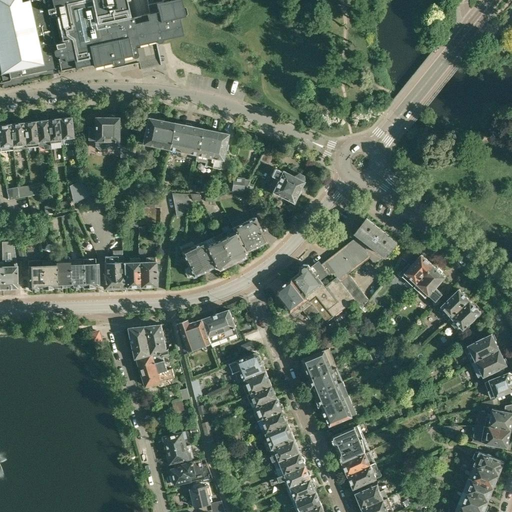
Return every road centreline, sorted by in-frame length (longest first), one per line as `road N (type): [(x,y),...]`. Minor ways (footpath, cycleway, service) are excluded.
road 1 (residential): [(341,154),(186,95),(111,89),(0,101)]
road 2 (residential): [(345,511),(249,279)]
road 3 (residential): [(111,307),(162,511)]
road 4 (tertiary): [(511,300),(377,175)]
road 5 (tertiary): [(372,147),(467,31)]
road 6 (tertiary): [(111,307),(193,301),(249,279)]
road 7 (tertiary): [(249,279),(284,253),(348,181)]
